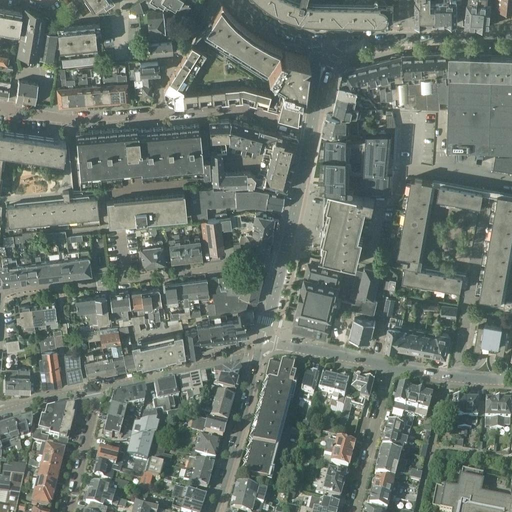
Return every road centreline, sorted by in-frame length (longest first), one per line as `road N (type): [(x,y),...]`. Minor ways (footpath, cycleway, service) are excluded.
road 1 (residential): [(285,259),(2,291),(0,328)]
road 2 (residential): [(511,184),(405,166),(399,194),(381,208),(370,261),(391,267)]
road 3 (residential): [(312,128),(239,110),(152,116)]
road 4 (tertiary): [(257,356),(214,511)]
road 5 (residential): [(100,388),(257,356)]
road 6 (residential): [(152,116),(78,120),(0,106)]
road 7 (residential): [(393,370),(356,511)]
road 8 (residential): [(393,370),(260,341)]
road 9 (residential): [(152,116),(163,69),(215,0)]
road 10 (tertiary): [(285,259),(312,128)]
road 11 (residential): [(72,511),(100,388)]
road 12 (residential): [(511,386),(393,370)]
